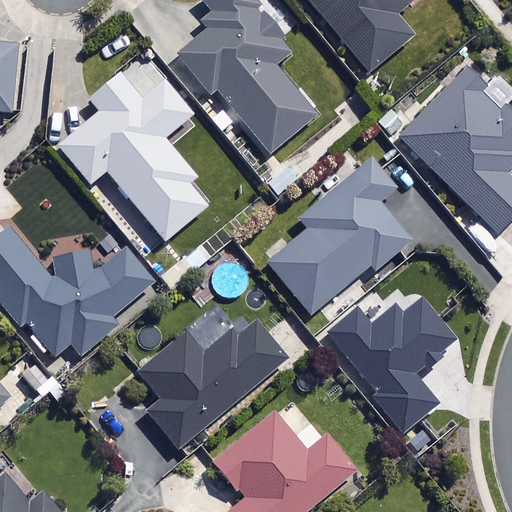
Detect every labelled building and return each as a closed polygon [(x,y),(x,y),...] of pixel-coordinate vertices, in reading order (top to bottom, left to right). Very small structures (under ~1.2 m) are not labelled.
[(291,55),(247,0),(198,0),(198,1),(208,13),(200,37),(176,56),(207,95),(214,90),(267,156),(314,119),(274,68),(291,55)] [(300,0),(364,76),(407,41),(390,20),(408,5),(403,0),(300,0)] [(0,113),(9,114),(17,46),(0,42),(0,113)] [(192,114),(144,54),(88,99),(99,113),(57,147),(88,185),(105,172),(162,242),(205,208),(185,183),(192,178),(161,139),(192,114)] [(466,70),(396,140),(493,237),(511,218),(511,186),(496,171),(511,154),(511,118),(501,108),(510,99),(490,79),(483,86),(466,70)] [(392,190),(369,161),(296,220),(305,231),(264,264),(307,316),(369,266),(373,271),(408,242),(376,203),(392,190)] [(52,277),(10,225),(0,233),(0,301),(21,327),(27,322),(57,356),(72,343),(81,356),(119,324),(114,318),(156,281),(127,246),(101,267),(93,269),(91,250),(52,257),(56,276),(52,277)] [(453,344),(420,300),(399,316),(393,308),(367,327),(356,313),(325,336),(397,435),(435,407),(411,375),(453,344)] [(285,361),(254,324),(238,337),(232,331),(201,356),(184,336),(138,375),(160,402),(145,414),(176,451),(285,361)] [(0,408),(9,400),(0,389),(0,408)] [(304,451),(270,410),(209,460),(243,501),(229,511),(303,511),(354,470),(325,435),(304,451)] [(30,505),(4,475),(0,478),(0,511),(54,511),(41,496),(30,505)]
